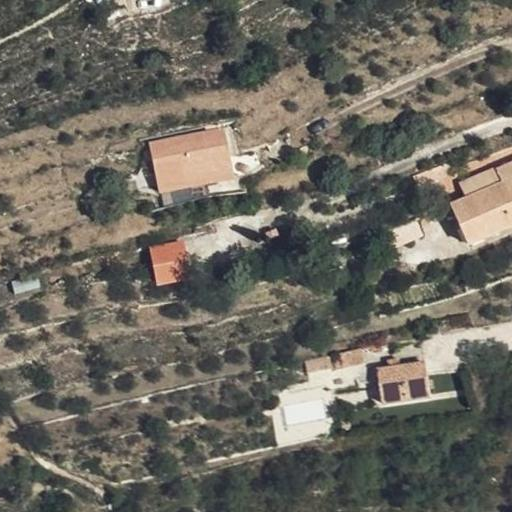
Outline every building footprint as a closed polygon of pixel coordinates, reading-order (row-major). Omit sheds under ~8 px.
[(156,115),(161,148),(184,146),(185,162),(238,154),(235,130),(235,124),(242,123),(238,102),(156,115)] [(511,169),(511,167),(511,143),(466,162),(472,177),(508,163),(511,169)] [(185,162),(184,146),(161,148),(163,165),(185,162)] [(472,177),(456,184),(472,224),(511,207),(511,167),(511,169),(508,163),(472,177)] [(184,239),(149,246),(156,283),(189,279),(184,239)] [(436,332),(387,337),(389,356),(438,348),(436,332)] [(338,368),(366,360),(362,345),(334,352),(338,368)] [(391,372),(440,366),(438,348),(389,356),(391,372)]
